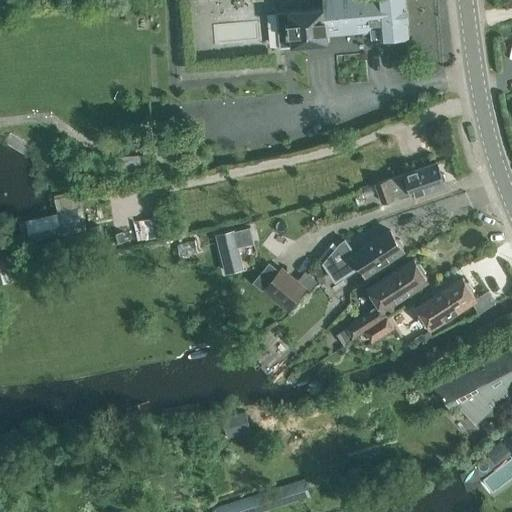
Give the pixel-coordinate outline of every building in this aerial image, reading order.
[(324,0),(325,6),(285,10),(289,47),(326,44),(326,35),(371,31),(371,26),(380,26),(381,37),(409,34),(405,0),(324,0)] [(124,153),(124,167),(146,166),(146,153),(124,153)] [(415,196),(445,185),(437,161),(376,182),(383,201),(394,197),(394,196),(412,189),(414,196),(415,196)] [(27,219),(32,243),(64,236),(63,229),(82,225),(76,193),(55,197),(58,212),(27,219)] [(208,255),(255,244),(250,225),(203,236),(208,255)] [(336,280),(360,265),(366,274),(404,250),(391,230),(355,253),(346,239),(341,242),(324,261),(336,280)] [(0,283),(3,283),(0,270),(16,266),(10,242),(0,244),(0,283)] [(354,337),(366,330),(375,324),(387,316),(382,308),(427,279),(415,259),(369,288),(380,305),(347,326),(354,337)] [(254,282),(264,290),(289,310),(307,287),(282,267),(278,272),(268,264),(254,282)] [(431,327),(476,297),(463,277),(418,307),(431,327)] [(387,316),(375,324),(366,330),(373,340),(394,327),(387,316)] [(459,399),(511,367),(511,349),(511,347),(436,384),(452,403),(459,399)] [(511,367),(459,399),(477,421),(511,391),(511,367)] [(222,417),(228,438),(251,431),(246,411),(222,417)] [(213,511),(253,511),(310,494),(304,477),(212,507),(213,511)]
